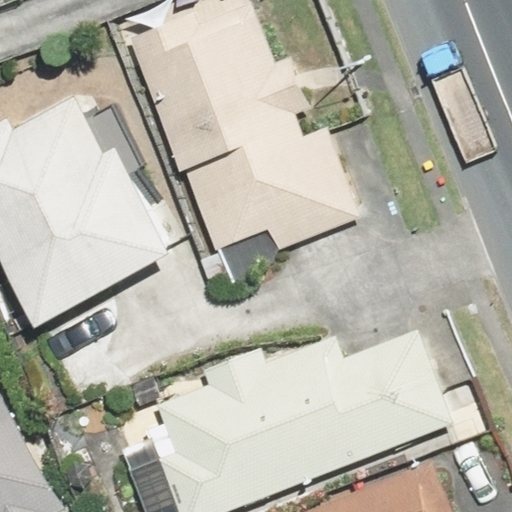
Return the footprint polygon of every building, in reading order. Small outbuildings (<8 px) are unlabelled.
[(281,66),(257,1),(205,20),(203,15),(142,37),(150,59),(143,61),(186,175),(192,172),(224,257),(277,237),(284,255),(373,222),(340,133),(311,144),(303,122),(319,116),(298,60),(281,66)] [(0,125),(0,248),(48,337),(186,263),(127,153),(112,160),(80,102),(20,134),(12,119),(0,125)] [(154,433),(183,511),(245,511),(465,430),(428,331),(352,359),(344,339),(274,366),(267,349),(211,370),(217,387),(163,407),(170,427),(154,433)] [(0,511),(68,511),(70,511),(0,387),(0,511)] [(460,511),(440,462),(320,511),(460,511)]
